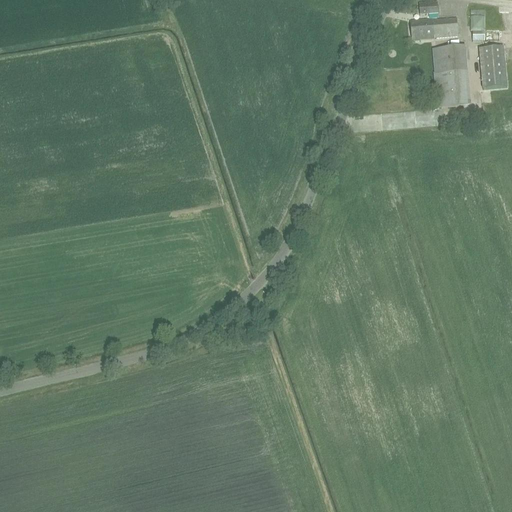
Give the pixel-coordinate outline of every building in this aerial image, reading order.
[(420,17),(438,16),(437,5),(419,6),(420,17)] [(473,42),(485,43),(485,11),(470,11),(470,33),(473,33),(473,42)] [(458,37),(456,19),(433,21),(432,21),(410,23),(412,42),(434,40),(458,37)] [(437,109),(464,107),(459,47),(433,50),(435,76),(434,76),(437,109)] [(483,91),(507,89),(503,48),(479,50),(483,91)]
